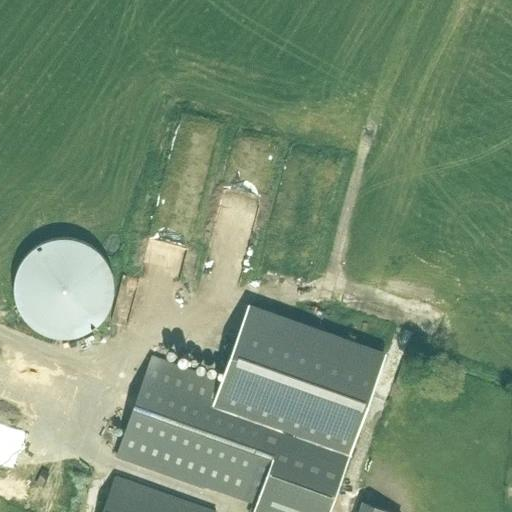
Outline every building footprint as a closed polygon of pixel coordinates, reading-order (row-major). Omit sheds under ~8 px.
[(154,235),(160,236),(157,251),(166,253),(164,259),(180,263),(185,242),(190,219),(160,212),(154,235)] [(94,245),(75,237),(55,236),(36,243),(22,257),(13,275),(12,295),(19,314),(33,329),(51,337),(72,338),(90,331),(105,317),(114,299),(115,279),(108,260),(94,245)] [(118,453),(242,498),(252,502),(250,510),(254,511),(253,511),(328,511),(383,359),(257,314),(231,385),(153,356),(118,453)] [(216,511),(115,476),(102,511),(216,511)] [(72,511),(79,511),(77,496),(60,498),(61,511),(72,511)] [(360,511),(392,511),(365,502),(360,511)]
